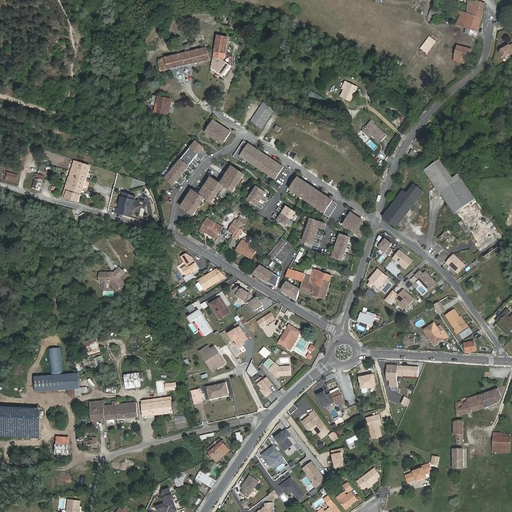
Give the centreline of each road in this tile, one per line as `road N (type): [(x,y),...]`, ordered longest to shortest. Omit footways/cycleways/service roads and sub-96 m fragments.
road 1 (residential): [(171,232),(180,195),(243,130),(376,220)]
road 2 (residential): [(376,220),(407,143),(479,68),(490,14)]
road 3 (residential): [(90,511),(116,451),(265,422)]
road 4 (residential): [(342,332),(171,232)]
road 5 (residential): [(376,220),(440,267),(507,360)]
road 6 (unknown): [(145,444),(139,397),(83,399),(72,412),(72,442),(77,452),(107,458)]
road 7 (tertiary): [(507,360),(356,354)]
road 8 (residential): [(171,232),(40,194)]
